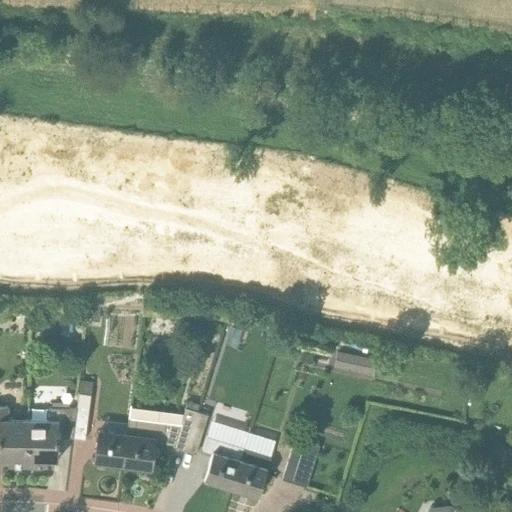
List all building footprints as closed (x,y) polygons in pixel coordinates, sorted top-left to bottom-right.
[(88,316),(100,316),(100,305),(89,304),(88,316)] [(205,332),(208,335),(213,333),(215,331),(217,326),(214,323),(209,325),(207,327),(205,332)] [(361,357),(358,372),(373,375),(377,360),(361,357)] [(485,392),(487,377),(473,375),(472,391),(485,392)] [(79,393),(77,408),(73,438),(84,440),(85,437),(91,395),(79,393)] [(8,418),(8,409),(9,407),(0,407),(0,454),(8,454),(8,465),(25,466),(25,419),(8,418)] [(58,455),(58,438),(73,438),(77,408),(49,408),(49,420),(25,419),(25,466),(47,466),(47,455),(58,455)] [(184,451),(195,412),(185,408),(179,428),(173,447),(184,451)] [(201,435),(208,416),(195,412),(184,451),(196,454),(201,435)] [(166,423),(132,419),(129,418),(127,435),(126,434),(123,465),(151,468),(154,443),(163,444),(166,423)] [(123,465),(126,434),(99,431),(95,461),(123,465)] [(293,484),(297,471),(306,441),(295,438),(282,480),(293,484)] [(232,489),(243,447),(216,439),(204,480),(232,489)] [(271,454),(265,453),(243,447),(232,489),(258,497),(271,454)]
